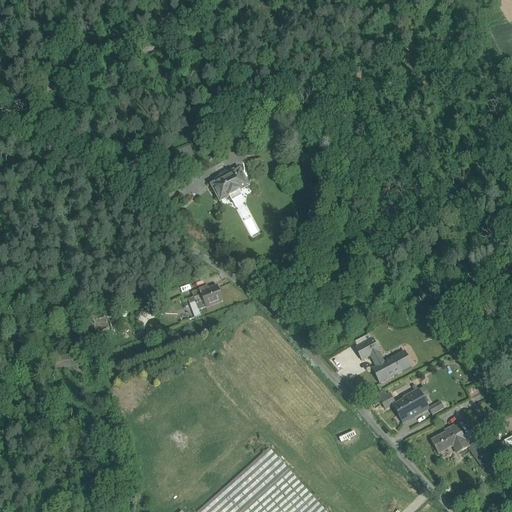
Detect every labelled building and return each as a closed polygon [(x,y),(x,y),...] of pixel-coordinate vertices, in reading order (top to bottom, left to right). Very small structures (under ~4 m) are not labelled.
[(231,126),(215,133),(220,142),(236,136),(231,126)] [(234,171),(215,181),(217,183),(212,186),(220,202),(229,197),(232,202),(242,197),(239,192),(248,187),(240,171),(235,173),(234,171)] [(209,290),(208,287),(199,291),(206,309),(223,302),(217,287),(209,290)] [(206,309),(199,291),(193,293),(200,311),(206,309)] [(358,348),(372,341),(368,334),(355,342),(358,348)] [(362,362),(370,357),(379,353),(379,352),(373,340),(372,341),(358,348),(355,350),(362,362)] [(405,352),(384,363),(379,353),(370,357),(376,368),(372,370),(380,385),(412,367),(405,352)] [(76,357),(56,358),(56,368),(76,367),(76,357)] [(416,394),(404,400),(405,402),(393,408),(402,424),(429,410),(429,409),(419,392),(418,392),(415,387),(413,388),(416,394)] [(389,395),(380,400),(386,411),(395,405),(389,395)] [(443,410),(440,403),(429,409),(429,410),(432,416),(443,410)] [(458,428),(456,429),(454,427),(444,432),(446,434),(431,442),(438,455),(457,445),(461,453),(467,449),(469,448),(465,441),(463,437),(458,428)] [(469,448),(482,438),(475,428),(463,437),(465,441),(469,448)] [(482,438),(469,448),(467,449),(484,471),(493,463),(488,456),(493,452),(482,438)] [(509,452),(504,442),(498,445),(503,455),(509,452)] [(198,511),(325,511),(269,449),(198,511)]
